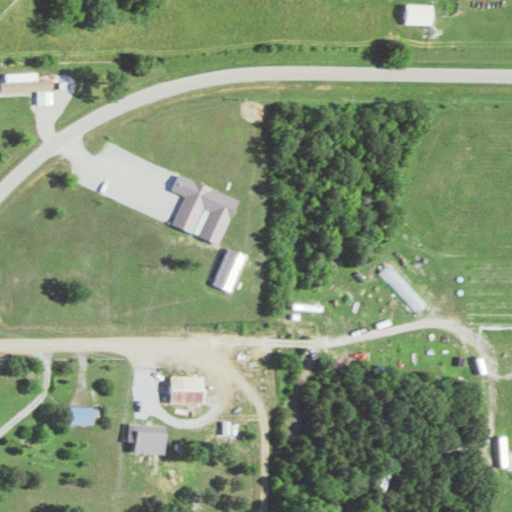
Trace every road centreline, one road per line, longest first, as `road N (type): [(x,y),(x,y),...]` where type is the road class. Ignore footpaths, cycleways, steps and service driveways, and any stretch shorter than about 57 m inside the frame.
road 1 (residential): [(0,188),(108,107),(184,82),(280,69),(511,74)]
road 2 (residential): [(0,347),(201,352),(248,378),(268,410),(267,511)]
